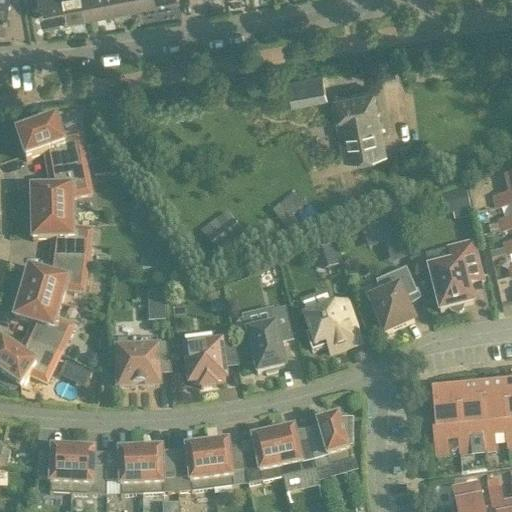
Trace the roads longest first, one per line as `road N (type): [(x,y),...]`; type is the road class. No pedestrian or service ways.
road 1 (residential): [(0,59),(188,37),(387,0)]
road 2 (residential): [(377,377),(236,412),(128,421),(0,413)]
road 3 (residential): [(511,332),(431,344),(377,377)]
road 4 (residential): [(383,511),(377,377)]
